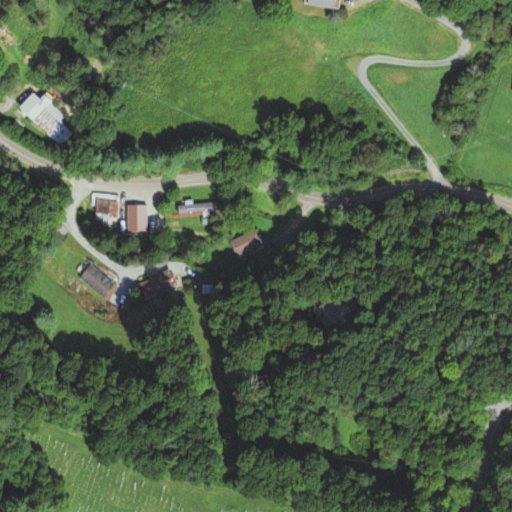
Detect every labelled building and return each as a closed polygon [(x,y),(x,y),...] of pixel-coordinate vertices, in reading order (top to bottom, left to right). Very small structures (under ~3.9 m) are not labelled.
[(308,0),(307,3),(340,11),(342,0),(308,0)] [(46,94),(41,99),(34,92),(20,107),(61,148),(81,128),(46,94)] [(120,193),(97,193),(97,218),(120,218),(120,193)] [(181,212),(224,212),(224,202),(181,202),(181,212)] [(241,260),(267,246),(257,228),(231,242),(241,260)] [(103,299),(114,284),(87,264),(76,279),(103,299)] [(136,282),(145,304),(178,291),(170,269),(136,282)] [(338,321),(334,301),(310,306),(315,327),(338,321)]
